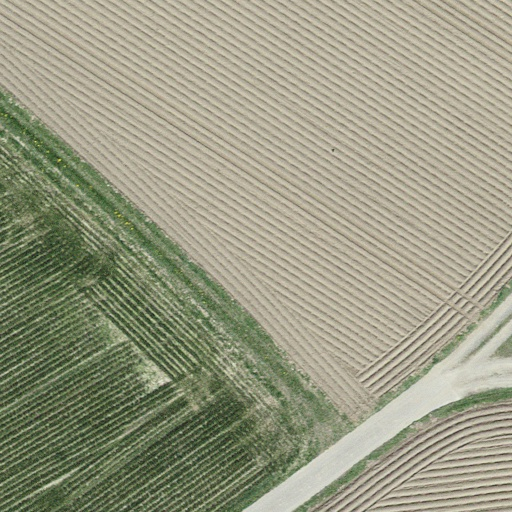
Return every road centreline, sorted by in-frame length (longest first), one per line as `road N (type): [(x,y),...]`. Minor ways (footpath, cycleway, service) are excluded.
road 1 (track): [(0,113),(149,233),(248,337),(333,464)]
road 2 (unclassified): [(449,378),(263,511)]
